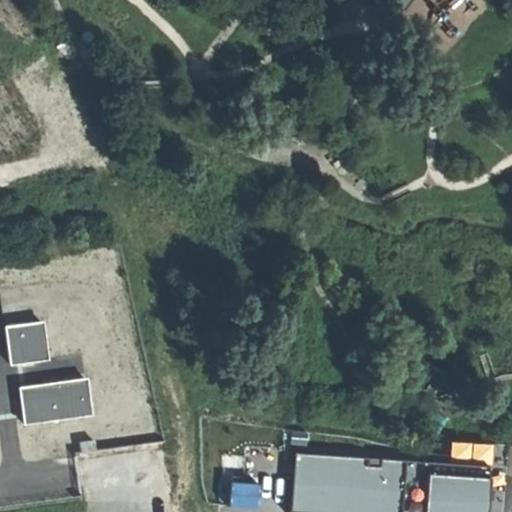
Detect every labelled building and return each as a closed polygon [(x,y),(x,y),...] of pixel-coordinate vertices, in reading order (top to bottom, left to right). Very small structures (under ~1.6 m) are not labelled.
[(0,326),(5,361),(8,360),(42,355),(37,318),(0,323),(0,326)] [(362,341),(368,334),(368,326),(361,320),(353,321),(347,327),(348,335),(354,341),(362,341)] [(23,419),(85,410),(80,377),(16,386),(17,391),(21,419),(23,419)] [(447,422),(429,412),(421,425),(437,436),(447,422)] [(291,452),(287,511),(477,511),(479,487),(484,488),(486,465),(376,458),(376,466),(364,465),(365,457),(291,452)] [(257,511),(257,480),(221,481),(221,507),(236,506),(235,511),(257,511)]
